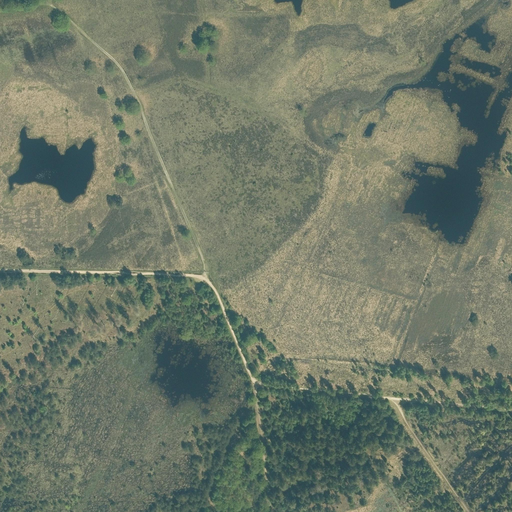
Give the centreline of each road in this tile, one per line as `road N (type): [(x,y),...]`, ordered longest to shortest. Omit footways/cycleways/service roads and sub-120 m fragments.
road 1 (track): [(206,280),(124,72),(44,0),(0,8)]
road 2 (track): [(206,280),(0,270)]
road 3 (track): [(398,398),(254,383)]
road 4 (track): [(398,398),(397,408),(469,511)]
road 5 (track): [(254,383),(270,511)]
